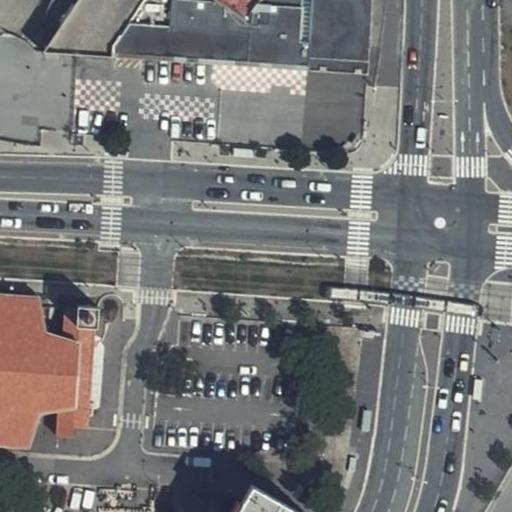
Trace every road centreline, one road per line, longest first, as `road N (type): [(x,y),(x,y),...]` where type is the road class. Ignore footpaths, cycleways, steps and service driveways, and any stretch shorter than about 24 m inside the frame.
road 1 (secondary): [(0,196),(411,219)]
road 2 (secondary): [(411,219),(390,449),(374,511)]
road 3 (secondary): [(433,511),(470,224)]
road 4 (secondary): [(421,0),(411,219)]
road 5 (secondary): [(470,224),(473,74)]
